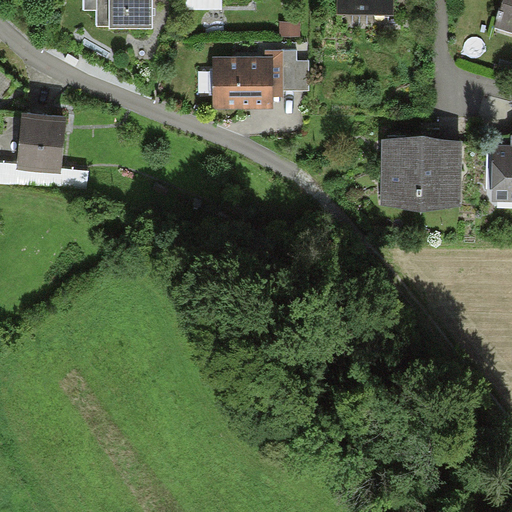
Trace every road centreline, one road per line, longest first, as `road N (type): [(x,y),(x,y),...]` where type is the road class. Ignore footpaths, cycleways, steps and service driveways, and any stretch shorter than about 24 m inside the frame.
road 1 (residential): [(0,28),(280,167),(352,234)]
road 2 (track): [(511,445),(352,234)]
